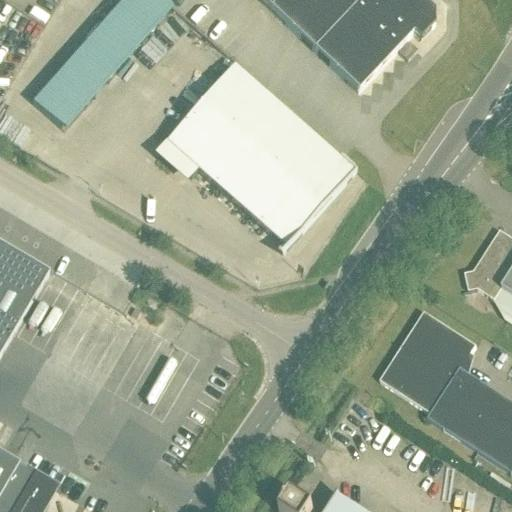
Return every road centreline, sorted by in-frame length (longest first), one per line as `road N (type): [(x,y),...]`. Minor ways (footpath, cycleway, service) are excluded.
road 1 (unclassified): [(306,359),(0,171)]
road 2 (tertiary): [(306,359),(503,101)]
road 3 (unknown): [(0,399),(197,511)]
road 4 (tertiary): [(203,511),(306,359)]
